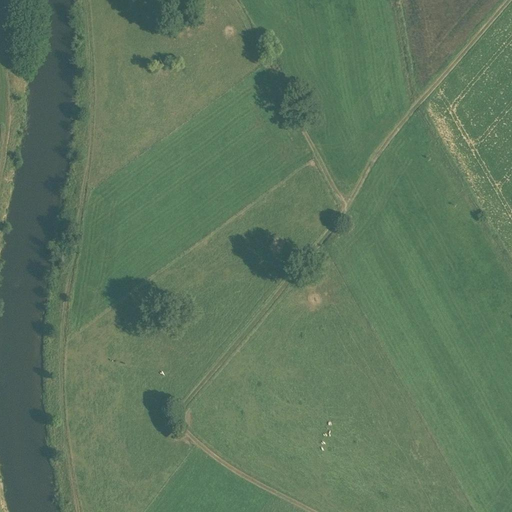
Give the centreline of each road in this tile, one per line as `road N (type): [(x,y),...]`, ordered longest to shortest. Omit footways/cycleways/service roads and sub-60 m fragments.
road 1 (track): [(511,2),(380,156),(343,221),(186,414),(193,436),(235,469),(314,511)]
road 2 (track): [(240,0),(351,210)]
